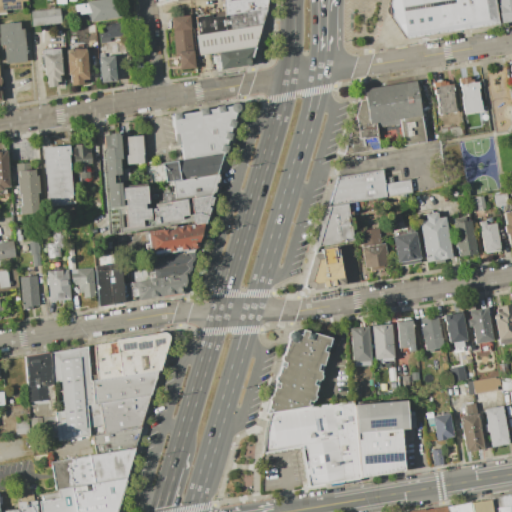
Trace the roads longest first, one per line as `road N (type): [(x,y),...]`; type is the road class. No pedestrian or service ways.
road 1 (residential): [(0,341),(169,313),(302,311),(511,275)]
road 2 (secondary): [(193,511),(322,72)]
road 3 (secondary): [(290,77),(181,447)]
road 4 (residential): [(0,124),(290,77)]
road 5 (residential): [(322,72),(511,41)]
road 6 (tertiary): [(333,505),(511,474)]
